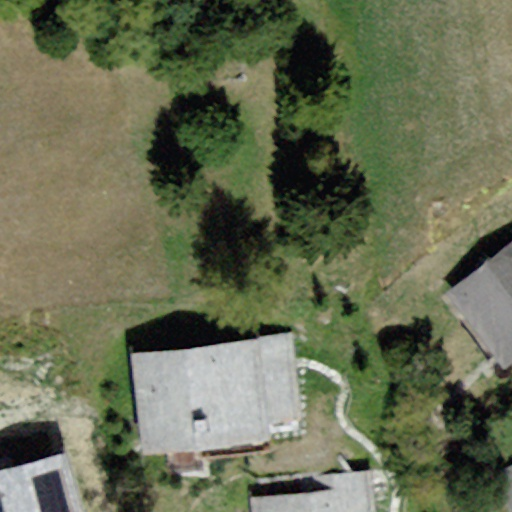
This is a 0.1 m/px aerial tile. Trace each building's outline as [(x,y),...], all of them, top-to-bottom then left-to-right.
[(433,292),(488,361),(511,342),(511,256),(499,240),(433,292)] [(106,350),(118,453),(272,435),(260,333),(106,350)] [(511,511),(511,459),(481,471),(496,511),(511,511)] [(0,468),(0,511),(44,511),(32,461),(0,468)] [(221,493),(223,511),(345,511),(341,476),(221,493)]
